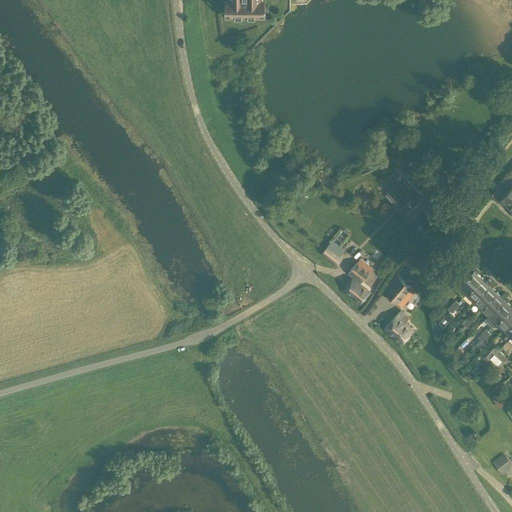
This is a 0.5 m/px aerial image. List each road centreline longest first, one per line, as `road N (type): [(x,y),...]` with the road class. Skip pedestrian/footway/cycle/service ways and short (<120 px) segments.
road 1 (unclassified): [(307,273),(204,336),(0,393)]
road 2 (tertiary): [(307,273),(216,155),(192,100),(175,0)]
road 3 (tertiary): [(495,511),(396,363),(307,273)]
